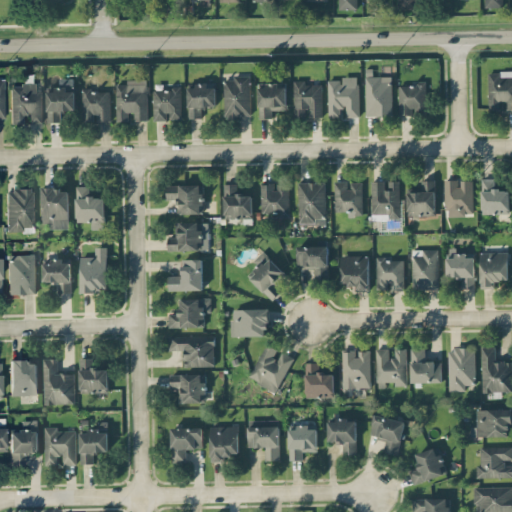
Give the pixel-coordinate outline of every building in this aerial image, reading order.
[(356,0),(337,0),(338,9),(357,9),(356,0)] [(416,8),(415,0),(396,0),(396,9),(416,8)] [(511,109),(511,73),(511,74),(511,71),(488,72),(488,110),(500,109),(500,102),(506,102),(506,109),(511,109)] [(250,76),(233,76),(233,80),(224,80),(224,118),(251,117),(250,76)] [(328,115),(344,115),(344,117),(358,116),(358,76),(341,76),(341,79),(327,80),(328,115)] [(74,78),(60,78),(60,89),(47,90),(48,122),(59,121),(59,111),(75,111),(74,78)] [(146,79),(126,79),(127,83),(116,84),(117,121),(128,120),(128,112),(134,112),(135,120),(147,120),(146,79)] [(294,118),(305,118),(305,109),(308,109),(309,117),(322,117),(321,84),(305,84),(304,80),(293,80),(294,118)] [(398,115),(412,115),(412,111),(426,111),(425,81),(415,81),(416,85),(398,85),(398,115)] [(42,89),(35,89),(35,83),(10,84),(11,123),(23,123),(23,115),(28,115),(28,123),(42,122),(42,89)] [(259,83),(259,118),(272,118),(272,110),(287,110),(287,88),(278,88),(278,83),(259,83)] [(187,86),(188,118),(202,118),(202,106),(216,106),(216,85),(187,86)] [(153,89),(154,120),(169,120),(169,119),(181,118),(180,88),(153,89)] [(111,90),(82,90),(83,121),(96,121),(111,121),(111,90)] [(495,178),(481,179),(482,214),(510,213),(509,189),(495,189),(495,178)] [(445,216),(473,215),(473,180),(459,180),(459,179),(445,180),(445,216)] [(371,219),(399,219),(399,180),(386,180),(386,181),(371,181),(371,219)] [(435,215),(435,180),(420,180),(421,192),(407,192),(407,216),(435,215)] [(335,212),(347,211),(347,216),(362,215),(361,182),(349,182),(349,181),(334,181),(335,212)] [(325,182),(298,182),(299,224),(325,223),(325,182)] [(252,194),(237,194),(237,184),(224,183),(223,218),(252,218),(252,194)] [(288,183),(275,184),(275,183),(261,183),(261,215),(289,214),(288,183)] [(181,214),(202,213),(201,184),(166,185),(167,199),(180,199),(181,214)] [(105,196),(90,197),(89,186),(76,186),(77,222),(91,221),(92,229),(105,228),(105,196)] [(22,226),(34,226),(33,188),(6,188),(7,231),(23,231),(22,226)] [(69,188),(42,188),(42,227),(70,227),(69,188)] [(168,250),(202,250),(202,221),(175,222),(176,237),(168,237),(168,250)] [(297,267),(314,267),(314,278),(328,278),(328,246),(297,246),(297,267)] [(80,256),(81,291),(108,291),(107,247),(95,247),(95,256),(80,256)] [(412,289),(438,288),(438,249),(412,249),(412,289)] [(282,290),(273,282),(284,271),(262,250),(254,259),(259,263),(247,276),(273,300),(282,290)] [(462,288),(475,288),(474,257),(466,257),(466,250),(449,251),(449,257),(446,257),(446,277),(461,277),(462,288)] [(507,251),(480,252),(481,286),(493,286),(493,280),(508,280),(507,251)] [(9,294),(35,293),(34,253),(8,254),(9,294)] [(368,255),(340,255),(341,285),(355,284),(355,290),(369,290),(368,255)] [(376,258),(377,289),(390,289),(390,290),(404,290),(403,258),(376,258)] [(169,290),(202,289),(202,259),(181,259),(182,275),(168,276),(169,290)] [(43,283),(58,282),(58,293),(71,293),(70,260),(43,260),(43,283)] [(201,327),(201,312),(211,312),(210,298),(180,299),(180,313),(168,314),(169,327),(201,327)] [(231,309),(232,336),(269,335),(268,308),(231,309)] [(214,366),(214,335),(169,336),(169,350),(184,350),(184,367),(214,366)] [(276,392),(293,357),(281,351),(277,360),(274,358),(278,349),(265,343),(248,378),(276,392)] [(511,361),(495,361),(495,346),(481,347),(482,392),(511,391),(511,361)] [(410,348),(411,382),(442,381),(441,361),(425,361),(425,347),(410,348)] [(388,348),(376,349),(377,388),(385,387),(385,381),(395,381),(395,386),(407,385),(406,348),(394,348),(395,358),(388,358),(388,348)] [(448,348),(448,391),(465,390),(465,384),(475,384),(474,348),(448,348)] [(369,350),(356,350),(356,349),(342,349),(342,387),(370,387),(369,350)] [(108,368),(93,368),(93,357),(79,358),(81,393),(109,392),(108,368)] [(43,358),(44,404),(75,403),(74,373),(57,373),(57,358),(43,358)] [(9,360),(11,395),(38,394),(36,359),(9,360)] [(318,362),(305,362),(306,397),(334,396),(333,373),(319,373),(318,362)] [(206,401),(205,373),(170,374),(171,388),(178,388),(178,402),(206,401)] [(511,436),(510,409),(476,409),(477,436),(511,436)] [(405,421),(375,414),(370,436),(386,439),(383,452),(397,455),(405,421)] [(9,430),(10,464),(24,463),(23,451),(38,451),(37,419),(22,419),(22,430),(9,430)] [(278,419),(248,420),(248,447),(265,446),(265,460),(280,460),(278,419)] [(327,419),(328,442),(342,441),(342,454),(356,454),(355,419),(327,419)] [(210,426),(211,461),(224,461),(224,454),(238,454),(237,425),(210,426)] [(75,430),(57,431),(56,426),(44,427),(45,465),(57,465),(57,455),(62,455),(62,464),(76,464),(75,430)] [(289,460),(303,459),(303,451),(317,451),(317,426),(288,427),(289,460)] [(186,462),(185,448),(203,448),(202,427),(171,427),(172,462),(186,462)] [(79,431),(80,464),(94,463),(94,452),(108,452),(108,432),(98,433),(98,431),(79,431)] [(415,453),(419,468),(409,471),(413,483),(446,473),(438,446),(415,453)] [(511,477),(511,462),(511,446),(480,447),(480,465),(476,465),(476,477),(511,477)] [(511,511),(511,486),(473,487),(473,504),(481,504),(480,511),(511,511)] [(413,511),(448,511),(448,498),(413,498),(413,511)]
